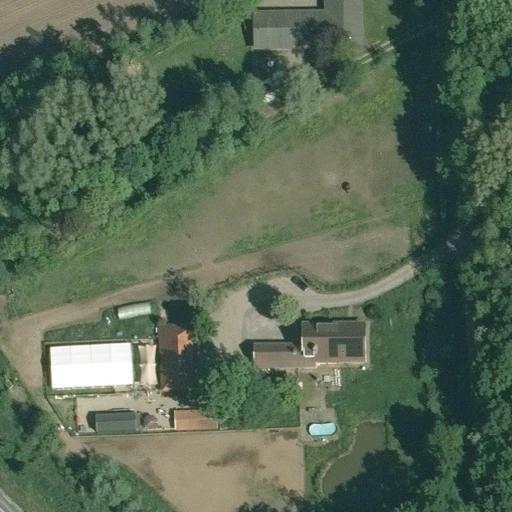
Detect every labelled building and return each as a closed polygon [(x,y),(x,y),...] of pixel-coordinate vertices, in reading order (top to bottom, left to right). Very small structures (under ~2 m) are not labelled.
[(327,0),(328,15),(255,16),(256,48),(328,47),(328,51),(360,51),(359,0),(327,0)] [(327,15),(327,0),(300,0),(301,15),(327,15)] [(328,51),(328,47),(255,48),(255,83),(305,83),(305,69),(312,69),(321,61),(321,53),(328,53),(328,51)] [(198,343),(197,325),(158,326),(161,393),(195,392),(193,343),(198,343)] [(316,364),(365,363),(365,325),(303,326),(303,346),(255,347),(255,369),(316,368),(316,364)] [(216,411),(174,413),(175,432),(217,430),(216,411)] [(136,431),(135,416),(96,418),(97,433),(136,431)]
